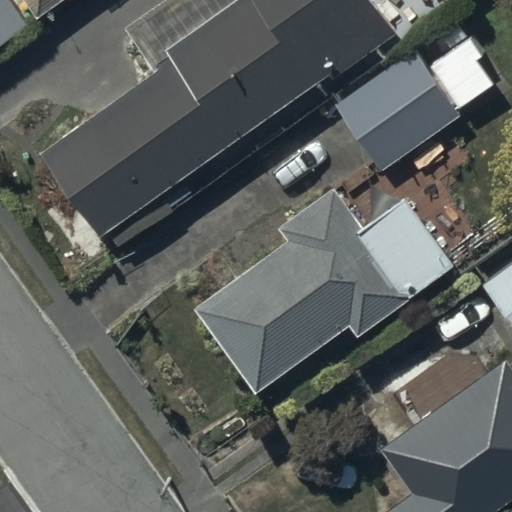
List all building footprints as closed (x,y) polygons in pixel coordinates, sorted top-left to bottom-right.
[(13,0),(0,0),(0,37),(27,18),(13,0)] [(32,0),(42,13),(60,0),(32,0)] [(165,0),(127,29),(155,67),(43,150),(105,233),(397,25),(384,7),(387,6),(383,0),(165,0)] [(414,44),(335,99),(385,169),(462,114),(458,108),(494,82),(478,59),(487,53),(462,18),(443,32),(454,47),(428,65),(414,44)] [(292,237),(198,305),(259,389),(352,321),(361,335),(412,298),(407,292),(454,258),(407,192),(365,223),(337,185),(282,224),(292,237)] [(511,259),(482,282),(511,321),(511,259)] [(389,511),(489,511),(511,495),(511,365),(505,357),(383,446),(415,490),(388,510),(389,511)]
